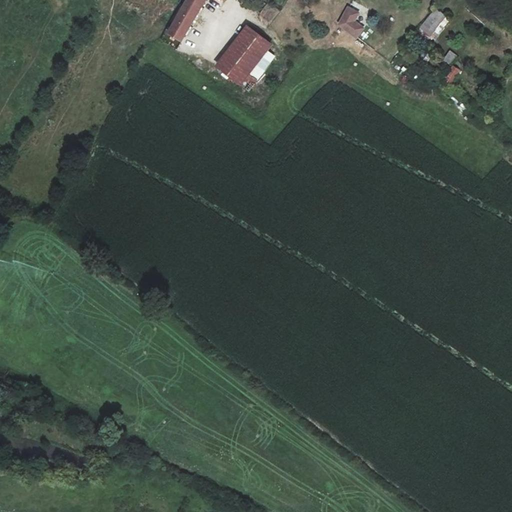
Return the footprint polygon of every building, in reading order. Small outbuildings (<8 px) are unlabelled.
[(184,41),(207,0),(189,0),(170,33),(184,41)] [(418,29),(434,41),(450,20),(435,8),(418,29)] [(342,26),(357,38),(364,29),(356,23),(360,15),(350,10),(342,26)] [(270,45),(249,28),(217,67),(240,85),(270,45)] [(447,50),(443,61),(451,65),(456,54),(447,50)] [(451,85),(461,71),(453,66),(443,79),(451,85)]
